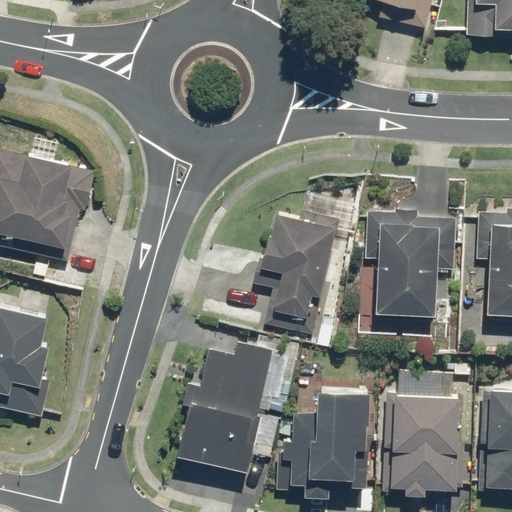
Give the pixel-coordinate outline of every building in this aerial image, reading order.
[(384,0),(381,14),(430,25),(435,0),(384,0)] [(511,0),(469,0),(469,30),(511,31),(511,0)] [(99,170),(0,144),(0,238),(66,255),(79,204),(89,207),(99,170)] [(506,211),(481,210),(479,255),(494,255),(491,306),(511,306),(511,201),(507,201),(506,211)] [(410,206),(369,204),(367,256),(379,257),(377,307),(440,310),(444,218),(410,216),(410,206)] [(322,301),(345,220),(305,208),(304,213),(279,206),(258,277),(277,282),(267,317),(320,332),(328,303),(322,301)] [(46,382),(52,339),(46,338),(51,308),(0,300),(0,403),(47,411),(51,382),(46,382)] [(259,432),(252,431),(256,409),(263,410),(274,348),(237,341),(236,349),(206,344),(201,376),(187,374),(182,398),(191,400),(182,449),(253,462),(259,432)] [(410,488),(430,489),(430,482),(457,484),(463,392),(452,391),(454,368),(399,364),(398,387),(388,386),(387,404),(397,405),(392,489),(410,490),(410,488)] [(277,446),(275,486),(306,487),(306,492),(330,493),(331,468),(360,470),(362,438),(371,438),(373,384),(320,382),(319,405),(297,404),(295,433),(286,432),(286,446),(277,446)] [(511,481),(511,383),(494,383),(494,387),(485,386),(484,438),(491,439),(490,467),(480,466),(479,488),(500,489),(501,482),(511,481)]
